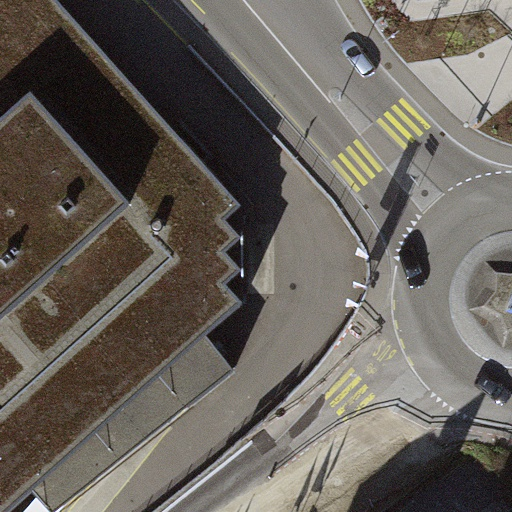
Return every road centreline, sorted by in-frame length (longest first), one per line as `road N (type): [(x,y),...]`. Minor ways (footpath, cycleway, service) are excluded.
road 1 (tertiary): [(248,0),(452,227)]
road 2 (unclassified): [(259,511),(444,364)]
road 3 (tertiary): [(452,227),(423,279),(421,309),(444,364)]
